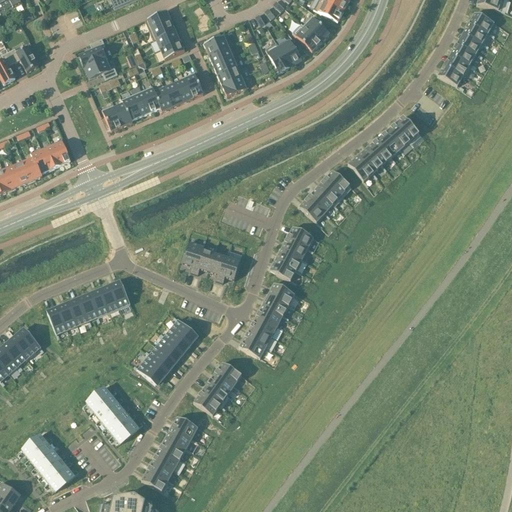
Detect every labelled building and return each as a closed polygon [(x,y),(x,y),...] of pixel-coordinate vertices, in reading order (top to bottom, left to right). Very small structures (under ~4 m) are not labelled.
[(0,0),(0,11),(4,10),(5,11),(12,7),(14,10),(16,9),(18,12),(23,10),(21,6),(18,0),(0,0)] [(113,0),(110,1),(115,12),(141,0),(113,0)] [(325,0),(324,3),(320,0),(319,1),(343,14),(349,3),(344,0),(325,0)] [(493,0),(478,0),(476,8),(498,14),(501,15),(504,3),(502,2),(493,0)] [(343,14),(319,1),(313,12),(337,25),(343,14)] [(279,6),(276,9),(281,14),(284,10),(279,6)] [(30,13),(23,16),(27,24),(34,20),(30,13)] [(171,24),(167,13),(145,23),(149,33),(171,24)] [(474,16),(468,27),(488,38),(494,28),(484,22),(474,16)] [(301,26),(321,45),(329,36),(311,19),(303,28),(301,26)] [(175,33),(175,32),(171,24),(149,33),(154,43),(175,34),(175,33)] [(321,45),(301,26),(292,35),(312,54),(321,45)] [(468,27),(462,37),(482,49),(481,49),(483,50),(490,39),(488,38),(468,27)] [(175,34),(154,43),(154,44),(156,43),(160,52),(180,44),(176,35),(175,34)] [(209,44),(204,47),(205,49),(205,50),(206,50),(209,58),(231,49),(226,37),(210,44),(209,44)] [(462,37),(456,47),(476,59),(481,49),(482,49),(462,37)] [(84,70),(107,60),(103,49),(105,49),(102,41),(90,47),(93,53),(79,59),(84,70)] [(301,63),(288,41),(278,47),(277,45),(276,46),(290,69),(301,63)] [(160,52),(165,62),(184,54),(182,49),(180,44),(160,52)] [(290,69),(276,46),(265,52),(279,76),(280,75),(285,73),(289,70),(290,69)] [(14,65),(20,62),(27,75),(38,69),(26,47),(16,53),(15,51),(8,54),(14,65)] [(456,47),(450,58),(469,70),(470,69),(476,59),(456,47)] [(213,68),(235,59),(231,49),(209,58),(213,68)] [(0,80),(4,88),(15,81),(8,69),(14,65),(8,54),(2,58),(3,60),(0,61),(0,80)] [(191,62),(189,56),(182,59),(184,64),(191,62)] [(450,58),(444,68),(463,80),(465,81),(472,70),(470,69),(469,70),(450,58)] [(217,76),(217,78),(239,68),(235,59),(213,68),(215,73),(216,74),(217,76)] [(89,82),(103,76),(105,82),(117,77),(114,70),(110,72),(105,62),(107,61),(107,60),(84,70),(84,71),(85,71),(89,82)] [(239,68),(217,78),(219,82),(220,83),(222,88),(243,78),(239,68)] [(444,68),(437,79),(457,91),(463,80),(444,68)] [(189,77),(183,80),(192,101),(203,96),(194,75),(189,77)] [(244,92),(245,92),(248,90),(243,78),(222,88),(222,89),(224,93),(224,94),(226,99),(227,100),(228,99),(227,99),(232,97),(233,97),(239,94),(240,94),(244,92)] [(182,105),(192,101),(183,80),(182,80),(183,82),(174,86),(182,105)] [(182,105),(174,86),(164,90),(163,88),(172,110),(182,105)] [(163,88),(154,92),(152,88),(151,89),(162,114),(172,110),(163,88)] [(151,115),(160,111),(162,114),(151,89),(141,93),(151,115)] [(141,93),(132,97),(141,119),(151,115),(141,93)] [(132,125),(132,123),(141,119),(132,97),(122,102),(132,125)] [(114,110),(113,107),(113,108),(122,129),(132,125),(122,102),(121,102),(123,106),(114,110)] [(113,108),(102,112),(111,134),(122,129),(113,108)] [(403,119),(394,127),(411,147),(420,139),(403,119)] [(394,127),(385,135),(400,153),(409,146),(410,148),(411,147),(394,127)] [(385,135),(375,143),(391,161),(400,153),(385,135)] [(70,163),(61,142),(51,146),(60,168),(70,163)] [(375,143),(366,151),(382,169),(391,161),(375,143)] [(41,151),(50,172),(60,168),(51,146),(41,151)] [(41,151),(31,155),(41,179),(42,179),(40,177),(50,172),(41,151)] [(366,151),(357,159),(373,177),(382,169),(366,151)] [(27,162),(23,164),(31,184),(41,179),(31,155),(30,155),(33,160),(28,162),(27,162)] [(357,159),(348,167),(363,185),(373,177),(357,159)] [(12,166),(22,188),(31,184),(23,164),(14,168),(13,166),(12,166)] [(12,192),(22,188),(12,166),(2,171),(12,192)] [(2,171),(0,171),(0,192),(2,196),(12,192),(2,171)] [(332,174),(324,183),(343,200),(351,191),(350,190),(332,174)] [(324,183),(315,192),(333,208),(333,209),(334,210),(343,200),(324,183)] [(315,192),(307,201),(325,217),(333,209),(333,208),(315,192)] [(307,201),(299,210),(317,226),(325,217),(307,201)] [(292,230),(287,241),(308,252),(314,241),(292,230)] [(287,241),(281,252),(302,263),(308,252),(287,241)] [(190,244),(183,266),(192,269),(190,275),(194,276),(202,251),(203,251),(204,249),(190,244)] [(202,251),(194,276),(198,277),(200,272),(208,275),(215,255),(203,251),(202,251)] [(281,252),(275,263),(296,274),(302,263),(281,252)] [(215,255),(208,275),(217,278),(215,283),(219,284),(227,259),(215,255)] [(227,259),(219,284),(223,285),(225,280),(234,283),(240,264),(227,259)] [(275,263),(269,273),(290,285),(296,274),(275,263)] [(121,285),(110,290),(119,312),(130,307),(121,285)] [(274,286),(268,297),(289,308),(295,298),(274,286)] [(110,290),(100,294),(109,316),(119,312),(110,290)] [(89,298),(84,300),(92,320),(97,319),(98,321),(109,316),(100,294),(89,298)] [(268,297),(262,308),(283,319),(289,308),(268,297)] [(79,302),(68,307),(77,327),(88,322),(92,320),(84,300),(79,302)] [(68,307),(58,311),(66,331),(77,327),(68,307)] [(262,308),(256,318),(277,330),(283,319),(262,308)] [(58,311),(47,316),(55,336),(66,331),(58,311)] [(256,318),(250,329),(272,341),(277,343),(283,333),(277,330),(256,318)] [(178,322),(170,332),(172,334),(172,333),(189,347),(196,338),(178,322)] [(250,329),(245,340),(266,351),(272,341),(250,329)] [(25,332),(11,344),(26,361),(25,361),(27,363),(36,355),(35,353),(40,349),(25,332)] [(165,341),(165,342),(182,356),(189,347),(172,333),(172,334),(168,338),(165,341)] [(163,340),(155,350),(157,351),(158,351),(174,364),(182,356),(165,342),(165,341),(163,340)] [(245,340),(239,351),(260,362),(266,351),(245,340)] [(11,344),(3,351),(17,368),(22,363),(25,361),(26,361),(11,344)] [(3,351),(0,353),(0,365),(8,375),(8,376),(9,378),(19,369),(17,368),(3,351)] [(151,359),(150,359),(167,373),(174,364),(158,351),(157,351),(152,357),(151,359)] [(143,369),(139,374),(155,388),(167,373),(150,359),(151,359),(149,357),(141,367),(143,369)] [(0,365),(0,382),(3,380),(8,376),(8,375),(0,365)] [(222,365),(215,375),(234,389),(242,379),(222,365)] [(215,375),(208,385),(227,399),(234,389),(215,375)] [(208,385),(200,395),(220,409),(220,410),(222,411),(229,400),(227,399),(208,385)] [(106,390),(96,398),(103,406),(112,398),(106,390)] [(200,395),(193,405),(213,419),(220,410),(220,409),(200,395)] [(96,398),(87,406),(93,414),(103,406),(96,398)] [(112,398),(103,406),(109,414),(119,406),(112,398)] [(103,406),(93,414),(100,422),(109,414),(103,406)] [(119,406),(109,414),(116,422),(126,414),(119,406)] [(109,414),(100,422),(106,430),(116,422),(109,414)] [(126,414),(116,422),(123,430),(132,422),(126,414)] [(177,420),(171,430),(192,442),(198,431),(177,420)] [(116,422),(106,430),(113,438),(123,430),(116,422)] [(132,422),(123,430),(129,438),(139,430),(132,422)] [(123,430),(113,438),(120,446),(129,438),(123,430)] [(171,430),(165,441),(186,453),(192,442),(171,430)] [(41,438),(32,445),(38,453),(48,446),(41,438)] [(165,441),(159,451),(180,463),(186,453),(165,441)] [(32,445),(22,453),(29,461),(38,453),(32,445)] [(48,446),(38,453),(45,461),(55,454),(48,446)] [(159,451),(153,462),(174,474),(180,463),(159,451)] [(38,453),(29,461),(35,469),(45,461),(38,453)] [(55,454),(45,461),(52,469),(61,462),(55,454)] [(45,461),(35,469),(42,477),(52,469),(45,461)] [(61,462),(52,469),(58,478),(68,470),(61,462)] [(153,462),(147,473),(168,484),(174,474),(153,462)] [(52,469),(42,477),(49,485),(58,478),(52,469)] [(68,470),(58,478),(65,486),(74,478),(68,470)] [(147,473),(141,483),(162,495),(168,484),(147,473)] [(58,478),(49,485),(55,493),(65,486),(58,478)] [(2,485),(0,487),(0,499),(14,509),(21,498),(2,485)] [(0,511),(11,511),(14,509),(0,499),(0,511)] [(152,511),(134,500),(105,504),(103,511),(152,511)]
